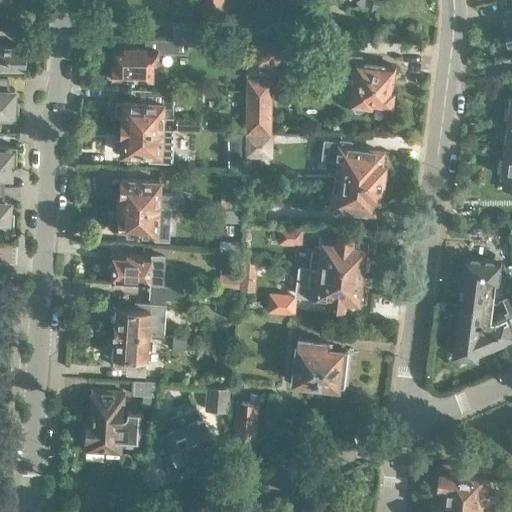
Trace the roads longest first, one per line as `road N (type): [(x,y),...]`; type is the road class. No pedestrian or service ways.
road 1 (tertiary): [(451,0),(451,57),(403,423)]
road 2 (residential): [(42,257),(60,0)]
road 3 (residential): [(29,511),(42,257)]
road 4 (residential): [(196,511),(403,423)]
